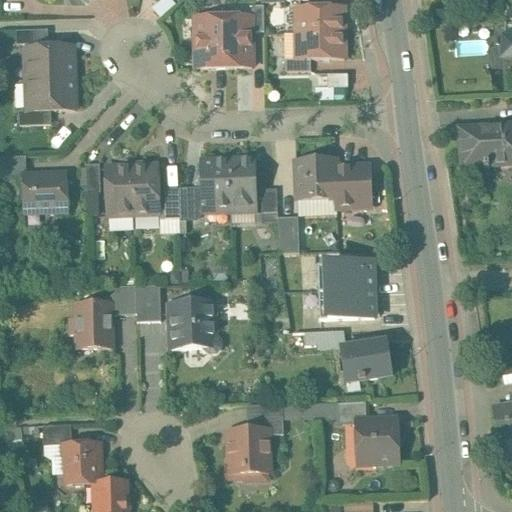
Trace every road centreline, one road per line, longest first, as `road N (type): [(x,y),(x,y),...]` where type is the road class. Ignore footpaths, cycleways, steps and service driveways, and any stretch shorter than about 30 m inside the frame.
road 1 (tertiary): [(454,511),(405,111)]
road 2 (residential): [(405,111),(201,123),(175,107),(156,79)]
road 3 (residential): [(156,79),(155,40),(142,31),(127,31),(113,57),(136,77)]
